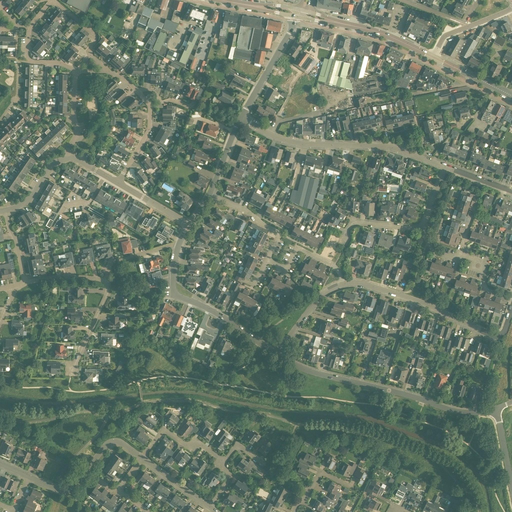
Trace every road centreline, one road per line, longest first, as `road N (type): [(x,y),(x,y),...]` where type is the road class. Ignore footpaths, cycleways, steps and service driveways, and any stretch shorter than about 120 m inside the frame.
road 1 (residential): [(495,411),(457,411),(318,374),(276,354)]
road 2 (residential): [(445,167),(386,146),(290,142),(240,117)]
road 3 (residential): [(342,284),(406,297),(492,337),(503,332),(511,306)]
road 4 (residential): [(72,370),(106,283),(26,281)]
road 5 (residential): [(276,354),(174,294),(180,242)]
road 6 (residential): [(142,458),(114,441),(68,491),(28,476)]
